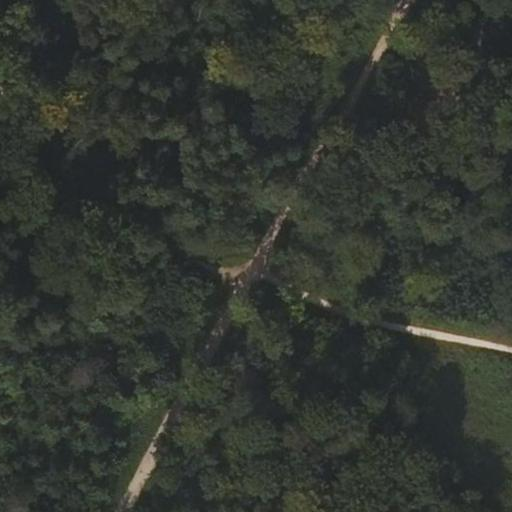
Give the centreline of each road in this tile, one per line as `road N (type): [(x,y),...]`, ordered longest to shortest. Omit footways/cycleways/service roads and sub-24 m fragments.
road 1 (track): [(511,356),(435,342),(235,282)]
road 2 (track): [(116,511),(235,282)]
road 3 (track): [(313,146),(398,0)]
road 4 (track): [(235,282),(313,146)]
